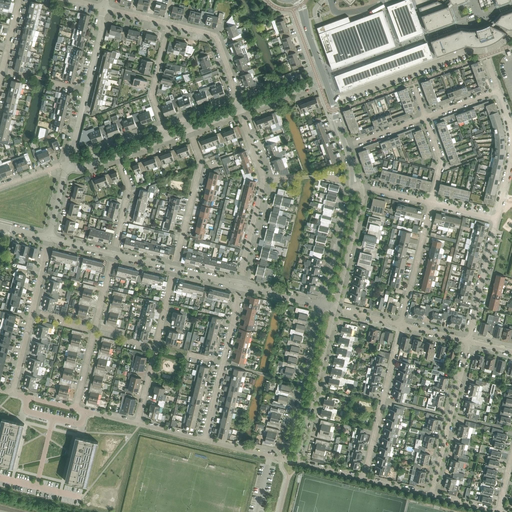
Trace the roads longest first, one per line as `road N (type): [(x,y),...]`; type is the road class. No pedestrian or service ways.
road 1 (residential): [(240,286),(263,179),(242,110)]
road 2 (residential): [(66,167),(104,8)]
road 3 (residential): [(430,496),(467,341)]
road 4 (residential): [(12,394),(49,239)]
road 5 (residential): [(365,480),(401,325)]
road 6 (residential): [(323,306),(283,460)]
road 7 (residential): [(298,464),(335,310)]
road 8 (residential): [(75,409),(112,255)]
road 9 (residential): [(204,440),(240,286)]
road 10 (residential): [(138,424),(174,270)]
road 11 (residential): [(174,270),(200,159),(189,129)]
road 12 (unclassified): [(335,310),(361,186)]
road 13 (residential): [(401,325),(431,203)]
road 14 (residential): [(467,341),(496,219)]
road 15 (unclassified): [(351,184),(323,306)]
